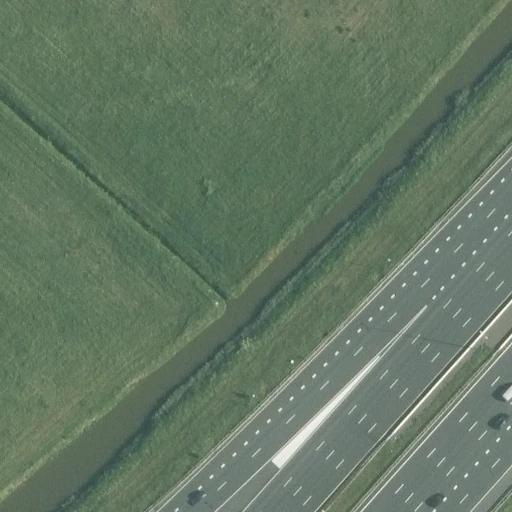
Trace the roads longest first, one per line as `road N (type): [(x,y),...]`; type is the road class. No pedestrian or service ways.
road 1 (motorway): [(446,325),(258,449),(191,511)]
road 2 (motorway): [(446,325),(279,511)]
road 3 (motorway): [(417,511),(511,407)]
